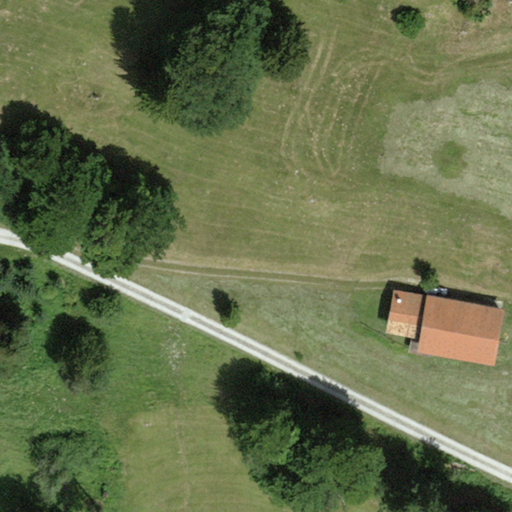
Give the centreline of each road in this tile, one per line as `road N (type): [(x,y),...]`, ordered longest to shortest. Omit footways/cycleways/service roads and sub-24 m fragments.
road 1 (unclassified): [(0,238),(62,255),(511,483)]
road 2 (track): [(511,303),(498,292),(411,280),(355,286),(62,255)]
